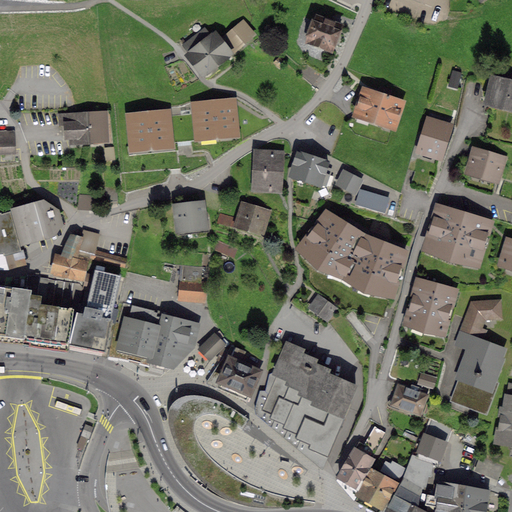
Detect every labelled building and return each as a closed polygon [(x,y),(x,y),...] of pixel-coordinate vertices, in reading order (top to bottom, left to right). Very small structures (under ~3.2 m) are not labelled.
[(466,0),(451,0),(452,8),(466,9),(466,0)] [(322,48),(323,45),(332,49),(341,23),(317,14),(308,40),(315,43),(314,45),(322,48)] [(375,40),(411,53),(418,33),(382,19),(375,40)] [(231,39),(228,41),(234,48),(254,32),(244,20),(227,34),(231,39)] [(184,43),(190,52),(189,53),(203,72),(227,54),(226,54),(230,51),(215,32),(211,34),(205,27),(184,43)] [(393,66),(404,70),(407,63),(395,59),(393,66)] [(461,85),(465,74),(455,71),(452,82),(461,85)] [(511,81),(495,78),(490,99),(488,98),(485,110),(499,113),(501,103),(511,105),(511,81)] [(378,90),(377,93),(365,89),(357,114),(348,122),(356,131),(387,142),(401,101),(389,97),(390,94),(378,90)] [(236,130),(233,102),(211,104),(211,99),(206,99),(206,104),(196,105),(199,133),(236,130)] [(70,135),(71,141),(90,140),(88,110),(59,112),(60,122),(66,122),(66,135),(70,135)] [(90,111),(90,110),(88,110),(90,140),(107,139),(106,110),(90,111)] [(170,141),(168,113),(146,115),(145,110),(140,111),(141,116),(130,117),(133,145),(170,141)] [(432,112),(420,149),(440,155),(449,124),(448,123),(450,117),(432,112)] [(0,129),(0,151),(14,151),(13,129),(0,129)] [(107,157),(115,156),(114,145),(106,146),(107,157)] [(475,148),(469,168),(497,177),(503,157),(475,148)] [(332,167),(327,165),(328,160),(304,152),(304,151),(300,149),(291,176),(297,178),(298,175),(317,181),(317,180),(326,183),(332,167)] [(258,151),(256,185),(278,186),(280,153),(258,151)] [(415,168),(411,183),(426,187),(431,173),(415,168)] [(497,177),(469,169),(465,183),(493,191),(497,177)] [(345,171),(340,181),(355,189),(360,178),(345,171)] [(511,181),(504,179),(500,193),(507,195),(511,181)] [(106,183),(107,197),(118,196),(117,182),(106,183)] [(384,212),(389,196),(361,187),(356,203),(384,212)] [(93,210),(92,194),(78,194),(79,210),(93,210)] [(177,205),(180,233),(209,229),(208,215),(204,215),(202,199),(189,201),(190,204),(177,205)] [(244,203),(237,225),(261,232),(268,210),(244,203)] [(16,207),(25,238),(53,230),(57,224),(57,221),(59,220),(57,213),(55,213),(53,209),(46,204),(29,208),(28,204),(16,207)] [(428,245),(452,255),(477,260),(489,221),(439,206),(428,245)] [(14,251),(13,249),(20,247),(10,211),(0,213),(0,251),(4,251),(5,253),(14,251)] [(220,211),(218,220),(234,224),(236,216),(220,211)] [(345,272),(366,286),(392,290),(403,252),(363,236),(327,214),(303,245),(321,263),(345,272)] [(125,265),(127,257),(96,248),(100,233),(84,229),(82,237),(72,234),(65,248),(125,265)] [(213,245),(233,254),(237,246),(216,238),(213,245)] [(511,240),(509,240),(503,260),(511,262),(511,240)] [(7,264),(8,265),(24,261),(20,247),(13,249),(14,251),(5,253),(4,251),(0,251),(0,266),(0,265),(7,264)] [(177,249),(175,263),(186,264),(202,265),(203,252),(177,249)] [(58,254),(54,270),(83,277),(87,261),(58,254)] [(128,270),(170,280),(173,266),(132,256),(128,270)] [(183,267),(180,297),(204,299),(206,281),(201,281),(202,265),(186,264),(185,267),(183,267)] [(86,289),(83,302),(79,302),(78,310),(69,344),(74,345),(75,340),(110,348),(110,346),(116,319),(111,318),(111,317),(108,316),(118,273),(95,268),(90,290),(86,289)] [(0,331),(5,332),(7,331),(25,334),(30,294),(31,289),(31,273),(28,274),(26,289),(0,284),(0,331)] [(73,309),(78,310),(79,302),(83,286),(80,282),(40,276),(40,274),(37,273),(33,273),(31,273),(31,289),(30,294),(38,295),(41,295),(40,303),(45,304),(70,307),(72,307),(73,308),(73,309)] [(409,319),(425,325),(442,328),(453,290),(420,280),(409,319)] [(66,347),(68,348),(69,344),(73,309),(73,308),(72,307),(70,307),(45,304),(40,303),(41,295),(38,295),(30,294),(25,334),(25,332),(67,338),(66,347)] [(313,305),(328,316),(334,306),(319,295),(313,305)] [(504,359),(505,358),(500,356),(504,346),(476,336),(484,315),(500,315),(499,299),(473,301),(458,342),(470,346),(466,355),(464,354),(463,355),(466,356),(463,365),(460,364),(460,365),(462,366),(459,375),(458,374),(458,376),(465,378),(462,386),(459,384),(457,390),(460,391),(457,399),(486,410),(497,381),(493,380),(494,378),(497,379),(497,378),(495,377),(498,368),(500,369),(501,368),(498,367),(502,358),(504,359)] [(124,301),(119,320),(116,319),(110,346),(110,348),(109,351),(125,353),(151,360),(151,358),(158,359),(157,361),(165,364),(166,361),(172,363),(192,343),(196,324),(163,316),(164,312),(124,301)] [(214,333),(201,347),(211,356),(224,343),(214,333)] [(329,452),(345,415),(343,414),(356,385),(327,372),(328,368),(314,362),(315,358),(301,352),(303,348),(287,342),(275,372),(277,373),(264,406),(277,412),(276,416),(290,422),(289,426),(303,432),(301,436),(316,442),(314,446),(329,452)] [(240,396),(246,402),(260,369),(252,366),(257,355),(235,345),(228,360),(226,359),(222,368),(215,384),(237,394),(237,395),(240,396)] [(425,373),(423,381),(433,384),(435,376),(425,373)] [(511,382),(510,382),(506,409),(504,408),(499,437),(511,440),(511,443),(511,442),(511,382)] [(399,383),(392,402),(420,412),(427,393),(399,383)] [(254,507),(271,508),(314,507),(315,502),(322,484),(320,475),(248,418),(223,402),(212,397),(201,394),(194,393),(186,394),(180,396),(174,400),(169,406),(168,414),(170,426),(173,438),(178,449),(185,460),(194,472),(203,482),(215,492),(229,498),(241,503),(254,507)] [(410,465),(409,465),(405,477),(421,485),(421,483),(423,484),(426,471),(429,472),(432,461),(436,462),(443,442),(446,444),(452,426),(432,418),(418,457),(413,455),(410,465)] [(370,466),(367,465),(384,435),(384,430),(370,422),(346,462),(339,474),(359,486),(370,466)] [(93,426),(85,424),(80,436),(88,439),(93,426)] [(484,455),(478,467),(499,476),(504,463),(484,455)] [(387,471),(398,477),(399,476),(404,466),(393,459),(391,462),(379,456),(374,464),(382,468),(387,471)] [(395,482),(397,484),(398,483),(401,478),(399,476),(398,477),(387,471),(382,468),(380,472),(370,466),(359,486),(361,487),(359,492),(383,505),(395,482)] [(428,511),(417,506),(422,486),(421,485),(405,477),(402,476),(401,478),(398,483),(401,484),(389,507),(398,511),(428,511)] [(461,511),(466,486),(466,485),(440,480),(437,495),(428,494),(427,501),(431,502),(431,506),(435,507),(435,510),(439,511),(438,511),(461,511)] [(485,507),(488,491),(466,486),(461,511),(489,511),(490,508),(485,507)]
